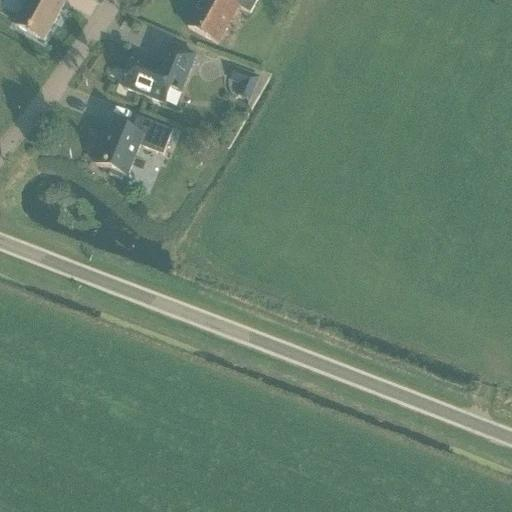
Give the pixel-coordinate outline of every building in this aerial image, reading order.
[(54,0),(30,0),(15,27),(44,43),(65,6),(54,0)] [(204,0),(189,29),(217,45),(238,8),(251,16),(259,1),(256,0),(204,0)] [(161,69),(137,59),(131,74),(128,73),(124,84),(127,85),(125,90),(166,106),(172,90),(182,94),(196,57),(170,47),(161,69)] [(230,81),(240,85),(235,97),(250,103),(259,77),(235,68),(230,81)] [(98,114),(120,120),(123,109),(102,103),(98,114)] [(138,119),(133,133),(113,126),(97,166),(113,173),(111,176),(122,181),(124,177),(128,179),(140,148),(164,157),(174,133),(138,119)]
